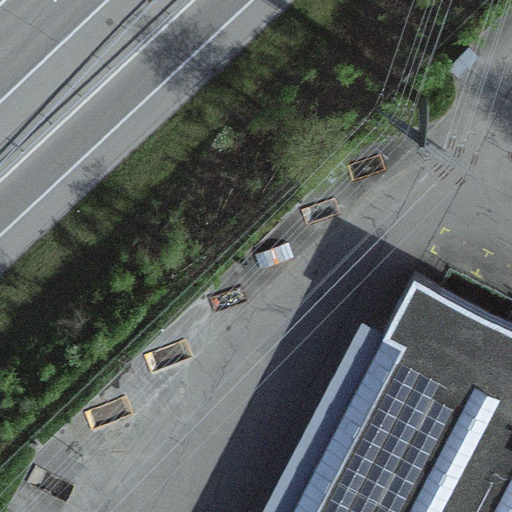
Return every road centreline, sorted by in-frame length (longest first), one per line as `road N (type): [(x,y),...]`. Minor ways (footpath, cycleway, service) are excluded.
road 1 (unknown): [(511,213),(466,196),(417,208),(196,511)]
road 2 (motorway): [(0,204),(219,0)]
